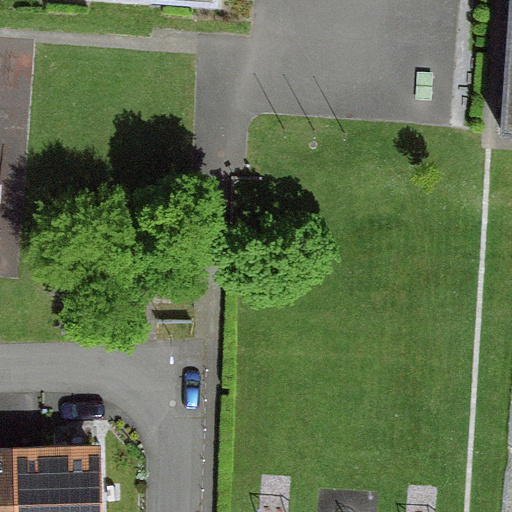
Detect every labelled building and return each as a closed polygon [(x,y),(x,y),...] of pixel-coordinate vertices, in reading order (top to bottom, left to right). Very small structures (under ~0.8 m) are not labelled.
[(511,0),(504,0),(496,132),(511,132),(511,0)] [(79,293),(79,266),(46,267),(47,294),(79,293)] [(156,286),(156,272),(119,274),(119,287),(156,286)] [(90,511),(89,452),(9,454),(10,511),(90,511)] [(0,511),(10,511),(9,454),(0,454),(0,511)]
